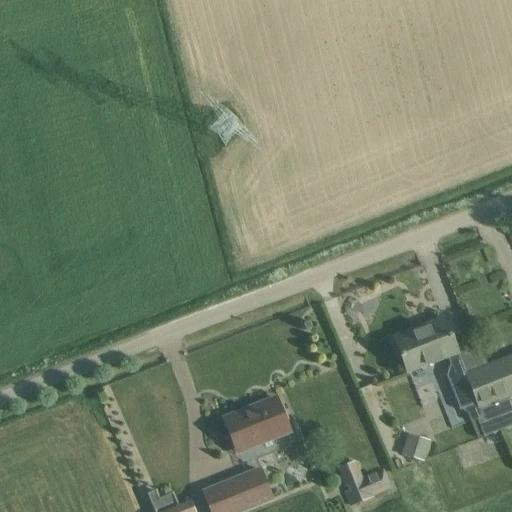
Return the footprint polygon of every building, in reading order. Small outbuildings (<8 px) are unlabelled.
[(476,403),(474,398),(465,374),(460,363),(444,322),(418,332),(417,329),(393,338),(406,371),(448,355),(452,364),(447,375),(460,409),(476,403)] [(481,416),(475,418),(483,438),(511,426),(511,409),(507,396),(511,394),(511,355),(488,366),(483,354),(460,363),(465,374),(474,398),(476,403),(481,416)] [(288,431),(275,398),(223,419),(236,451),(288,431)] [(427,444),(408,438),(403,455),(422,461),(427,444)] [(358,477),(351,460),(335,467),(342,484),(344,483),(347,489),(341,491),(346,503),(387,486),(379,468),(358,477)] [(235,511),(269,499),(256,468),(200,491),(208,511),(235,511)] [(190,511),(187,502),(163,511),(190,511)]
